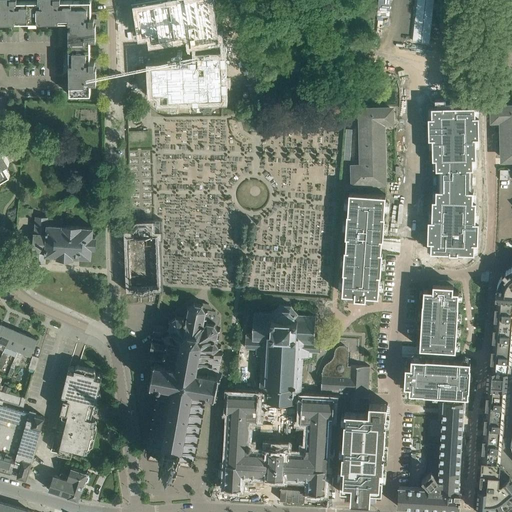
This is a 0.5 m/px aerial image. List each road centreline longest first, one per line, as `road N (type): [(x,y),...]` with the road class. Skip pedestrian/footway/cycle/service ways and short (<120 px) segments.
road 1 (residential): [(112,0),(112,294),(100,333)]
road 2 (residential): [(493,265),(473,511)]
road 3 (residential): [(389,511),(404,304)]
road 4 (residential): [(487,267),(493,169),(478,132),(475,82)]
road 5 (residential): [(140,511),(116,355),(100,333)]
road 6 (residential): [(100,333),(20,295),(0,268)]
